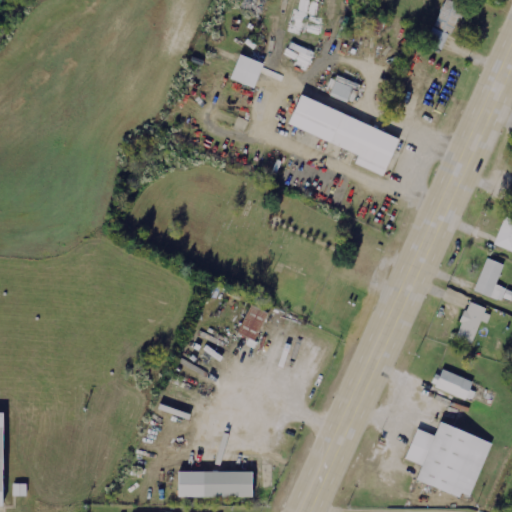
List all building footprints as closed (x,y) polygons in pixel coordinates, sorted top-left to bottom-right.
[(444,50),(464,7),(448,0),(445,0),(427,42),(444,50)] [(231,80),(255,87),(262,62),(238,55),(231,80)] [(354,104),(361,84),(337,76),(330,95),(354,104)] [(359,153),(355,164),(385,176),(400,136),(299,97),(288,125),(359,153)] [(492,245),(511,253),(511,221),(503,218),(492,245)] [(486,260),(473,292),(497,302),(503,289),(494,285),(502,267),(486,260)] [(269,313),(251,304),(237,333),(255,341),(269,313)] [(469,342),(483,310),(469,304),(466,312),(463,311),(458,323),(461,325),(456,336),(469,342)] [(473,379),(440,371),(435,390),(474,400),(476,391),(471,390),(473,379)] [(416,480),(461,497),(463,493),(472,497),(493,442),(439,422),(435,435),(417,428),(405,459),(421,465),(416,480)] [(253,472),(178,471),(177,496),(252,498),(253,472)] [(27,496),(27,484),(13,483),(13,496),(27,496)]
